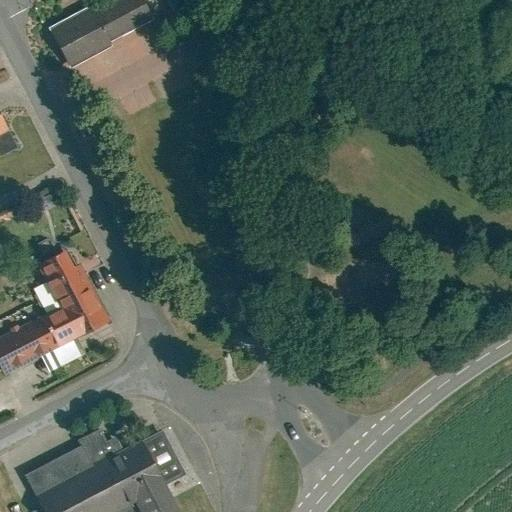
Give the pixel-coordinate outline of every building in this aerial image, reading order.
[(106,41),(150,18),(141,0),(108,0),(90,9),(106,41)] [(169,0),(174,9),(190,0),(169,0)] [(106,41),(90,9),(88,5),(43,29),(63,68),(108,45),(106,41)] [(0,122),(0,160),(15,153),(0,122)] [(32,264),(42,282),(32,287),(44,311),(0,333),(0,368),(2,373),(53,347),(61,362),(81,352),(73,337),(107,320),(69,245),(32,264)] [(41,511),(114,511),(128,505),(131,511),(174,511),(162,487),(184,475),(159,428),(119,449),(109,428),(22,474),(41,511)]
